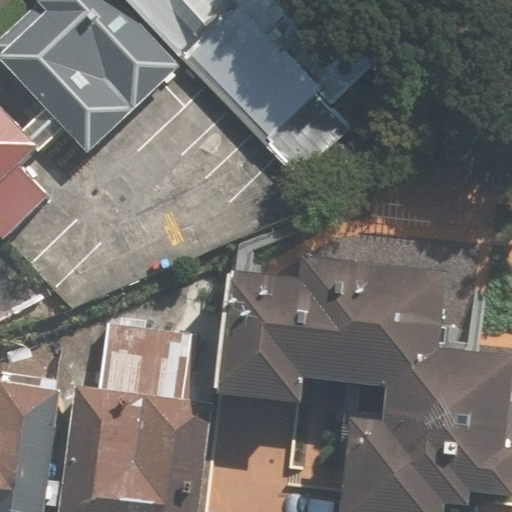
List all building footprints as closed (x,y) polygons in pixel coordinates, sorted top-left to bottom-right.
[(128,0),(50,0),(0,47),(0,56),(86,151),(93,157),(188,62),(128,0)] [(336,110),(378,70),(311,0),(128,0),(188,62),(300,181),(333,151),(326,143),(339,132),(310,102),(319,93),(336,110)] [(0,111),(0,234),(11,246),(54,205),(26,176),(45,159),(0,111)] [(292,177),(273,194),(293,214),(311,196),(292,177)] [(229,281),(216,406),(298,415),(300,390),(380,399),(377,434),(346,431),(337,511),(466,511),(468,504),(511,507),(511,461),(502,460),(511,369),(432,360),(441,280),(296,266),(294,288),(229,281)] [(190,411),(199,329),(110,320),(102,401),(75,398),(62,511),(202,511),(213,413),(190,411)] [(0,511),(43,511),(57,399),(0,392),(0,511)]
